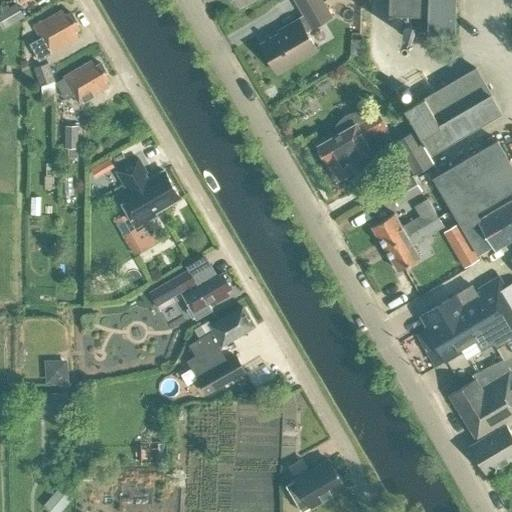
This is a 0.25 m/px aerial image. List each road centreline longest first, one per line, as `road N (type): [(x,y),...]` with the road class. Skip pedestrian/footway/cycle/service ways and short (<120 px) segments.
road 1 (unclassified): [(485,511),(185,0)]
road 2 (residential): [(367,511),(351,455),(85,0)]
